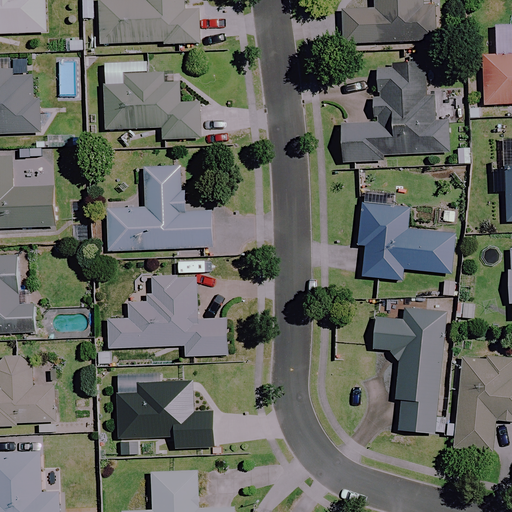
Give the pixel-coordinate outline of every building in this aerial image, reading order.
[(0,0),(0,35),(44,35),(43,0),(0,0)] [(99,2),(100,45),(164,43),(164,48),(198,47),(197,9),(181,10),(180,0),(139,0),(139,1),(99,2)] [(372,0),(373,9),(340,10),(341,45),(435,43),(434,7),(422,7),(421,0),(372,0)] [(93,1),(79,1),(79,22),(93,22),(93,1)] [(511,26),(510,26),(511,56),(481,57),(482,107),(511,106),(511,26)] [(425,98),(423,65),(370,68),(373,125),(338,127),(340,170),(385,167),(384,158),(447,155),(446,123),(433,124),(432,98),(425,98)] [(11,79),(10,71),(0,71),(0,136),(37,135),(36,101),(31,101),(30,78),(11,79)] [(178,77),(123,76),(123,89),(105,88),(104,130),(159,132),(159,141),(197,142),(198,106),(178,105),(178,77)] [(511,156),(502,156),(502,172),(502,223),(511,223),(511,156)] [(0,232),(51,234),(53,190),(12,189),(13,160),(0,159),(0,232)] [(179,168),(139,170),(140,209),(105,210),(107,253),(209,250),(208,214),(181,214),(179,168)] [(407,210),(362,207),(359,280),(401,282),(402,273),(450,275),(451,235),(406,233),(407,210)] [(21,307),(20,258),(0,258),(0,336),(35,336),(34,307),(21,307)] [(194,279),(148,281),(149,301),(123,302),(124,321),(106,322),(107,350),(182,348),(182,359),(226,357),(225,322),(196,323),(194,279)] [(443,313),(403,309),(401,323),(372,321),(370,352),(387,353),(395,363),(392,402),(397,402),(395,432),(433,435),(443,313)] [(511,363),(511,361),(460,357),(452,450),(491,453),(493,422),(511,423),(511,378),(511,363)] [(32,387),(31,361),(0,361),(0,427),(15,427),(15,425),(52,423),(51,386),(32,387)] [(191,415),(191,385),(139,385),(139,396),(116,396),(115,457),(136,458),(136,441),(171,441),(171,450),(210,450),(210,415),(191,415)] [(39,496),(38,455),(0,456),(0,511),(57,511),(57,495),(39,496)] [(197,511),(195,472),(151,474),(151,511),(231,511),(232,510),(197,511)]
